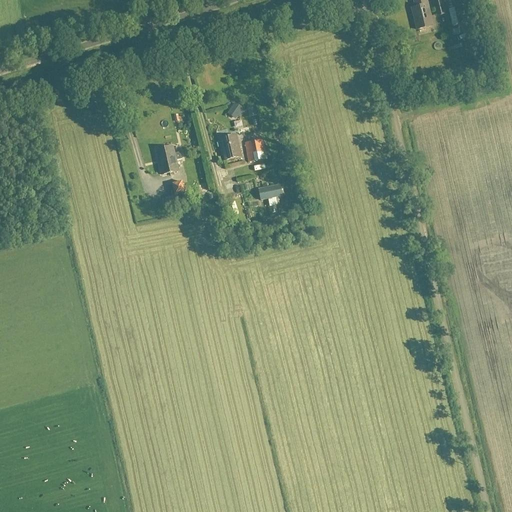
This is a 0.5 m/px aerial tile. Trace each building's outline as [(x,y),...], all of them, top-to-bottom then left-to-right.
[(416,31),(432,27),(427,7),(427,6),(425,0),(423,0),(413,3),(415,9),(411,10),(416,31)] [(431,0),(434,11),(444,8),(441,0),(431,0)] [(224,162),(241,158),(235,137),(219,141),(224,162)] [(247,164),(266,161),(263,141),(244,144),(247,164)] [(176,162),(182,161),(180,154),(174,155),(172,148),(155,152),(162,177),(178,173),(176,162)] [(186,205),(190,204),(189,200),(185,200),(184,195),(181,183),(171,185),(174,197),(164,199),(167,210),(183,206),(185,210),(188,209),(186,205)] [(240,184),(234,185),(237,195),(242,193),(240,184)] [(280,187),(259,191),(260,199),(282,195),(280,187)]
